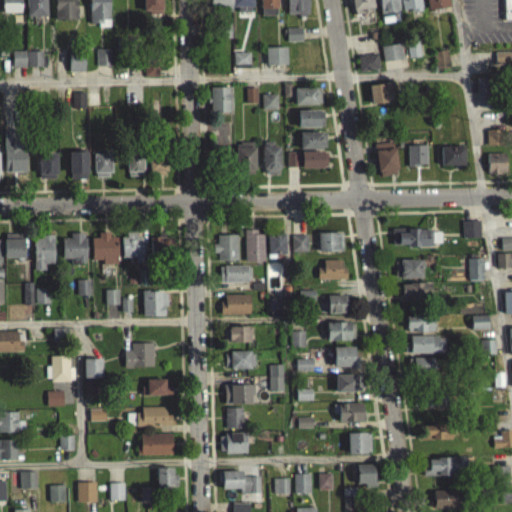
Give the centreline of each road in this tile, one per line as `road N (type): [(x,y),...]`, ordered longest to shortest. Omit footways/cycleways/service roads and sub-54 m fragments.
road 1 (residential): [(407,511),(328,0)]
road 2 (residential): [(511,200),(0,211)]
road 3 (residential): [(198,511),(187,0)]
